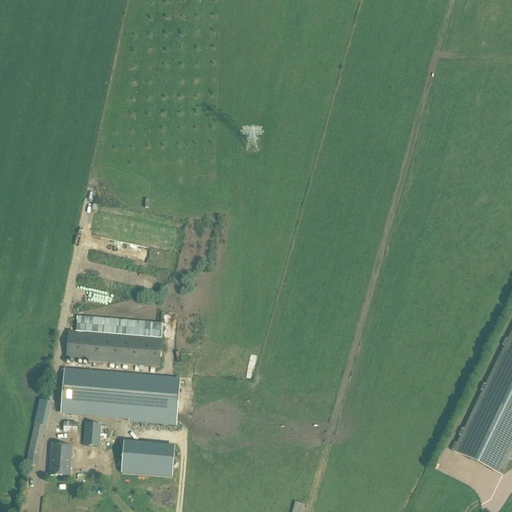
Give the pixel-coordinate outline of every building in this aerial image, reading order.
[(77,318),(76,333),(68,332),(66,360),(159,368),(162,326),(77,318)] [(511,332),(508,341),(506,340),(503,347),(505,348),(486,386),(484,385),(481,392),(483,393),(464,431),(462,430),(459,437),(461,438),(457,445),(456,444),(452,451),(454,452),(454,453),(502,477),(510,461),(511,462),(511,460),(511,332)] [(64,389),(62,413),(129,419),(129,422),(176,426),(179,382),(133,378),(65,373),(64,389)] [(40,401),(34,426),(45,428),(46,429),(52,404),(40,401)] [(80,435),(81,423),(60,423),(59,435),(80,435)] [(86,425),(84,445),(100,446),(102,426),(86,425)] [(28,454),(27,466),(38,467),(39,455),(45,428),(34,426),(28,454)] [(136,476),(138,446),(124,445),(122,474),(136,476)] [(52,447),(50,477),(70,478),(72,449),(52,447)] [(295,503),(292,511),(303,511),(306,506),(295,503)]
